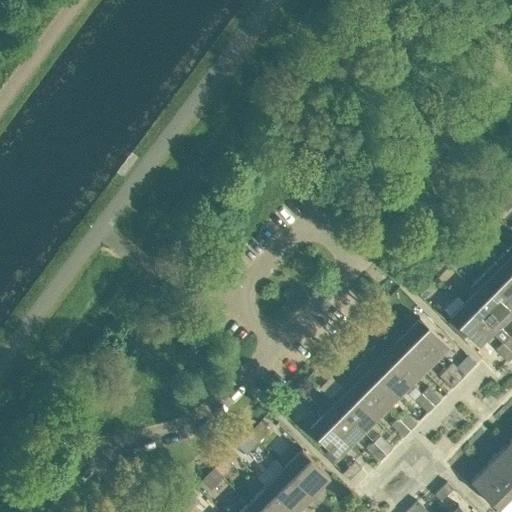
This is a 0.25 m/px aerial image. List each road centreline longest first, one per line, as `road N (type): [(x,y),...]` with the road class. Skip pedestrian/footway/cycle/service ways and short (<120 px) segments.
road 1 (residential): [(38,511),(112,448),(188,429),(277,344)]
road 2 (residential): [(277,344),(356,265),(312,220),(233,298)]
road 3 (track): [(76,0),(0,102)]
